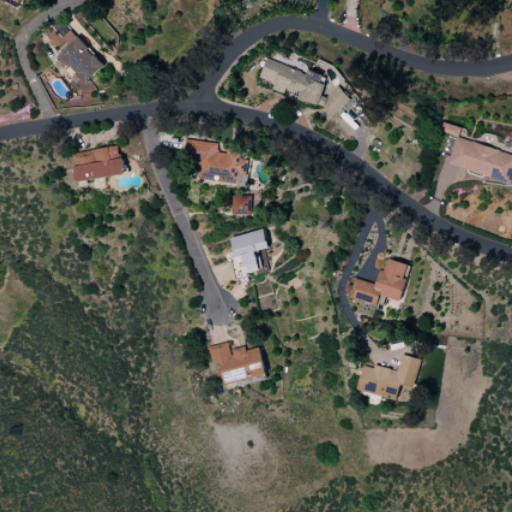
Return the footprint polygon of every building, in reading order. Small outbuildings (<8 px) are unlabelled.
[(20,0),(0,0),(0,2),(14,11),(20,0)] [(61,38),(68,46),(58,56),(84,84),(105,66),(71,30),(61,38)] [(260,79),(274,84),(272,90),(284,94),(287,91),(298,95),(297,99),(329,110),(334,115),(351,101),(339,86),(325,97),(322,96),(327,82),(320,74),(310,71),(307,73),(266,59),(260,79)] [(447,167),(511,184),(511,153),(459,139),(462,128),(443,123),(440,132),(455,136),(447,167)] [(246,185),(249,159),(243,159),(244,150),(226,149),(226,152),(217,152),(218,143),(186,140),(185,160),(197,161),(196,181),(246,185)] [(120,146),(72,153),(77,182),(124,175),(120,146)] [(252,216),(252,196),(233,196),(233,215),(252,216)] [(229,238),(234,258),(243,256),(246,274),(262,270),(258,251),(269,248),(265,230),(229,238)] [(349,299),(378,305),(380,296),(402,301),(407,279),(405,278),(408,264),(387,259),(384,271),(380,270),(376,284),(354,279),(349,299)] [(267,375),(261,347),(247,350),(246,346),(231,350),(229,343),(210,347),(213,364),(220,362),(225,384),(267,375)] [(421,360),(402,355),(398,371),(374,365),(374,368),(364,366),(358,391),(398,401),(402,386),(413,389),(421,360)]
